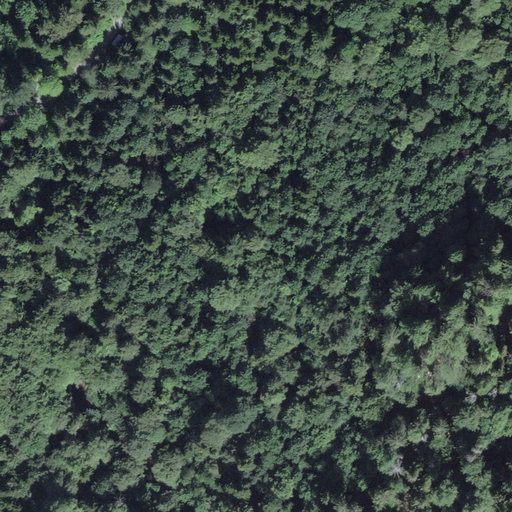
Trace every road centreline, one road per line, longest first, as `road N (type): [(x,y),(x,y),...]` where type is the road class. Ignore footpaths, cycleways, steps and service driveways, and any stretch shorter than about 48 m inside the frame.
road 1 (unclassified): [(0,130),(80,70),(135,0)]
road 2 (track): [(15,119),(92,0)]
